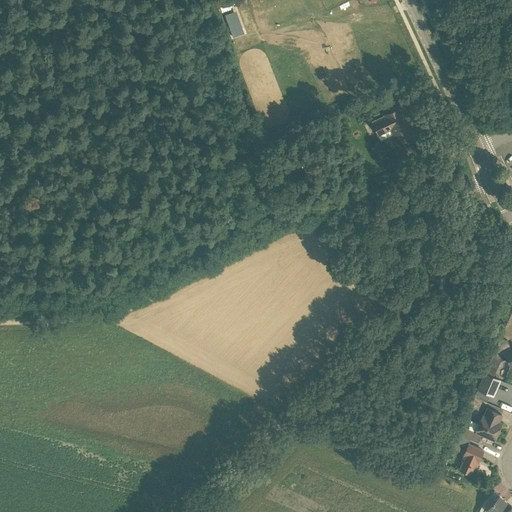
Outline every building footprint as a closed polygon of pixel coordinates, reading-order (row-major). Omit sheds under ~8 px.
[(244,33),(242,27),(231,31),(233,37),(244,33)] [(401,107),(384,115),(385,116),(373,122),(379,134),(390,129),(396,142),(413,134),(401,107)] [(309,157),(299,161),(303,171),(313,167),(309,157)] [(511,348),(510,350),(509,348),(500,353),(494,350),(489,363),(496,367),(499,361),(506,357),(510,365),(511,364),(511,348)] [(500,380),(484,373),(477,389),(478,389),(490,394),(493,396),(500,380)] [(490,394),(478,389),(475,396),(487,401),(490,394)] [(500,423),(498,422),(502,415),(487,408),(483,416),(482,415),(476,430),(462,424),(458,433),(470,439),(478,443),(482,434),(494,439),(500,423)] [(462,443),(467,446),(468,444),(470,439),(458,433),(452,448),(459,451),(462,443)] [(483,450),(468,444),(464,454),(466,455),(459,469),(470,474),(476,459),(478,460),(483,450)] [(446,465),(449,457),(441,453),(438,461),(446,465)] [(507,502),(498,494),(490,503),(486,499),(483,503),(479,510),(481,511),(497,511),(499,510),(499,511),(507,502)]
